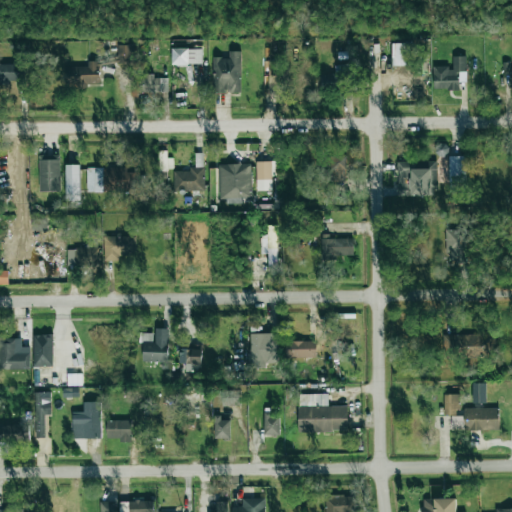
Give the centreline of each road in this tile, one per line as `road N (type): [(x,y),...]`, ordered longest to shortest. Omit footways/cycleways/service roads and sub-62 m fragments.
road 1 (residential): [(0,128),(511,121)]
road 2 (residential): [(0,300),(511,294)]
road 3 (residential): [(0,471),(511,465)]
road 4 (residential): [(383,511),(371,124)]
